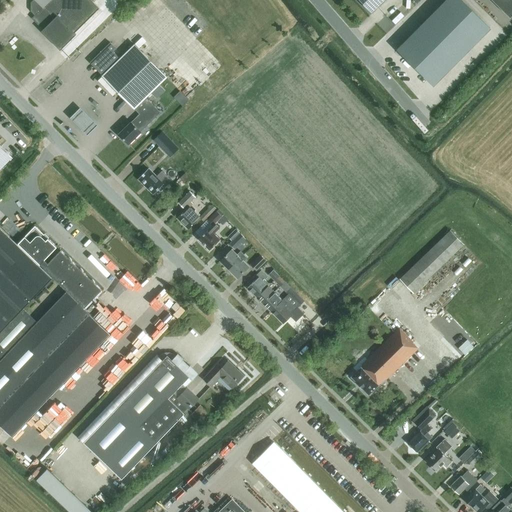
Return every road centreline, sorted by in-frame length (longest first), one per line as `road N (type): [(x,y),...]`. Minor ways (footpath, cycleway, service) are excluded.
road 1 (tertiary): [(290,369),(0,81)]
road 2 (unclassified): [(123,511),(290,369)]
road 3 (tertiary): [(433,511),(290,369)]
road 4 (unclassified): [(316,0),(425,123)]
